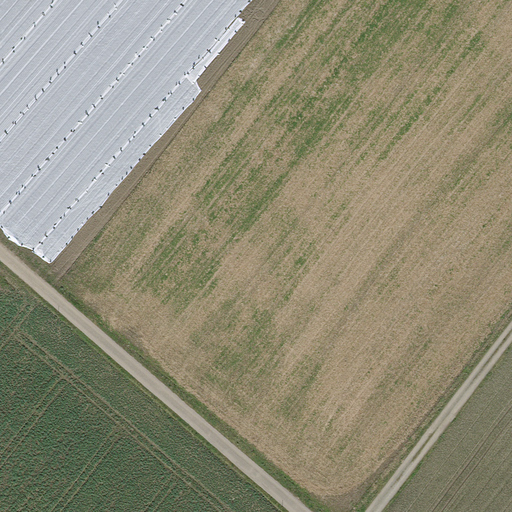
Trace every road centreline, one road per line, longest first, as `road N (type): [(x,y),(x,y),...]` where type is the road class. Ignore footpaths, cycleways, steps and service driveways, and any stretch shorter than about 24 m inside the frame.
road 1 (track): [(298,511),(0,253)]
road 2 (track): [(511,336),(380,511)]
